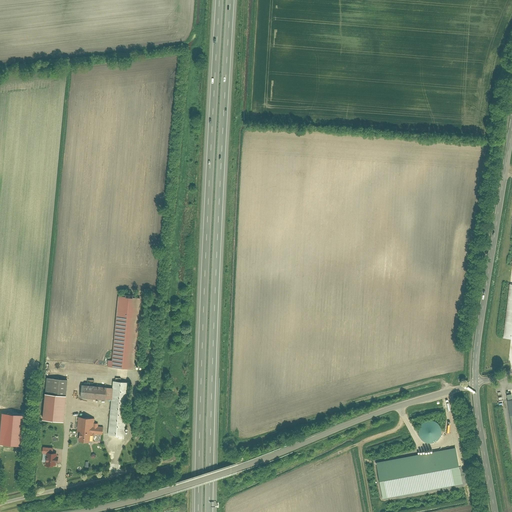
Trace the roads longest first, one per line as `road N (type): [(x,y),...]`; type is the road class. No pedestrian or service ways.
road 1 (motorway): [(208,511),(230,0)]
road 2 (motorway): [(215,0),(195,511)]
road 3 (unclassified): [(475,384),(79,511)]
road 4 (tertiary): [(475,384),(511,129)]
road 5 (tertiary): [(494,511),(475,384)]
